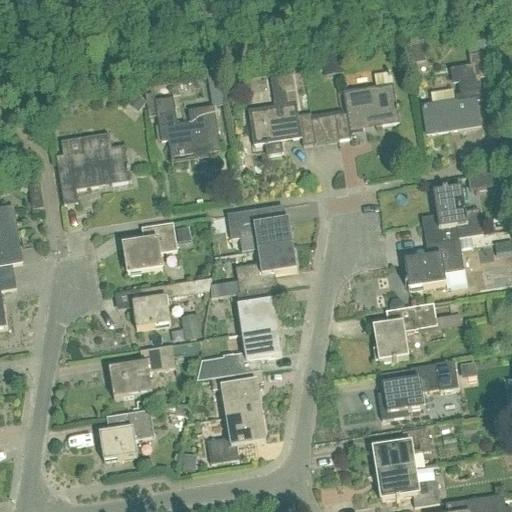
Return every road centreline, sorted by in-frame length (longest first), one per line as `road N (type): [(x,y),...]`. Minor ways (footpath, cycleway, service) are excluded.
road 1 (residential): [(293,482),(340,230)]
road 2 (residential): [(28,511),(65,271)]
road 3 (residential): [(111,511),(293,482)]
